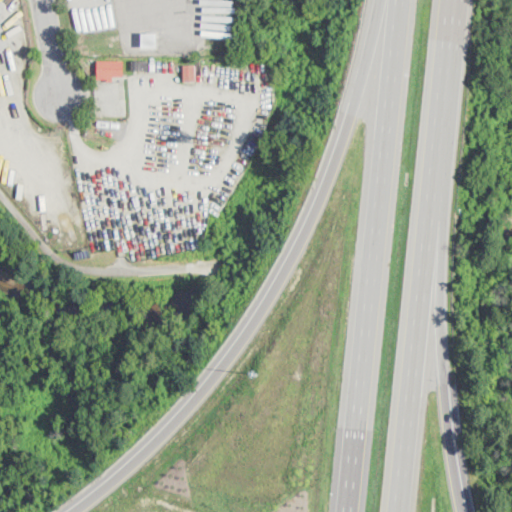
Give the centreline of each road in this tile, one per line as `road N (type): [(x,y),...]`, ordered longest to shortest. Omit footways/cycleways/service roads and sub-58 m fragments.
road 1 (motorway): [(383,0),(344,133),(266,303),(199,395),(72,511)]
road 2 (primary): [(399,511),(452,0)]
road 3 (primary): [(401,0),(349,511)]
road 4 (motorway): [(464,511),(445,385),(435,172)]
